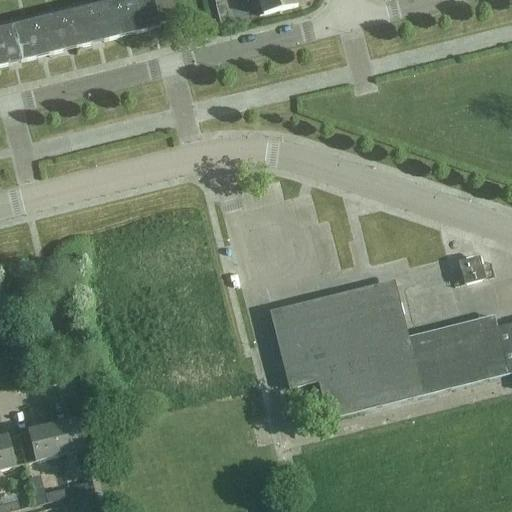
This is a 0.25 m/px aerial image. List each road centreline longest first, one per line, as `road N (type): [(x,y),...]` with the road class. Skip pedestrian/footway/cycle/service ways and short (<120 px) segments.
road 1 (residential): [(503,391),(283,447),(222,158)]
road 2 (residential): [(0,107),(345,22)]
road 3 (tertiary): [(511,232),(295,159),(222,158)]
road 4 (tertiary): [(222,158),(0,211)]
